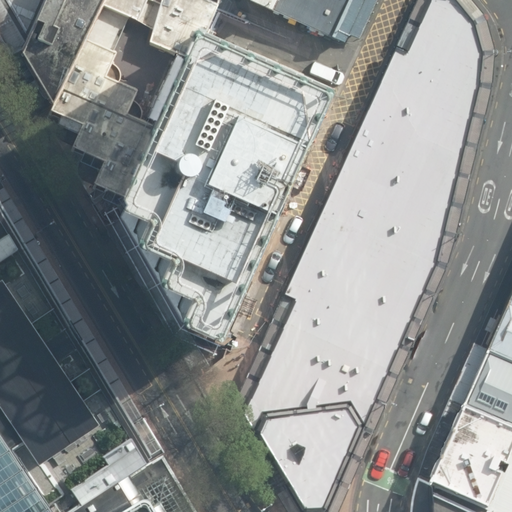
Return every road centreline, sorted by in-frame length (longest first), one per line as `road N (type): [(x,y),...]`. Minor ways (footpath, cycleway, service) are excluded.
road 1 (tertiary): [(240,511),(0,126)]
road 2 (secondary): [(511,143),(484,249),(396,454),(381,511)]
